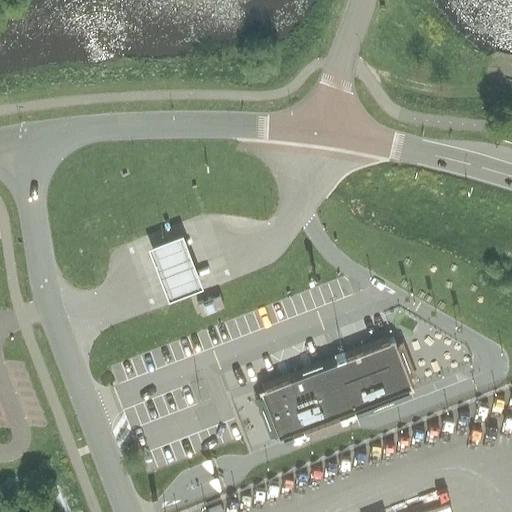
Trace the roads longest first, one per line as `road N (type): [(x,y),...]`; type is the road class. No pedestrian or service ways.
road 1 (secondary): [(126,511),(47,306),(19,140)]
road 2 (secondary): [(323,131),(140,126),(19,140)]
road 3 (secondary): [(511,178),(323,131)]
road 4 (unclassified): [(323,131),(359,0)]
